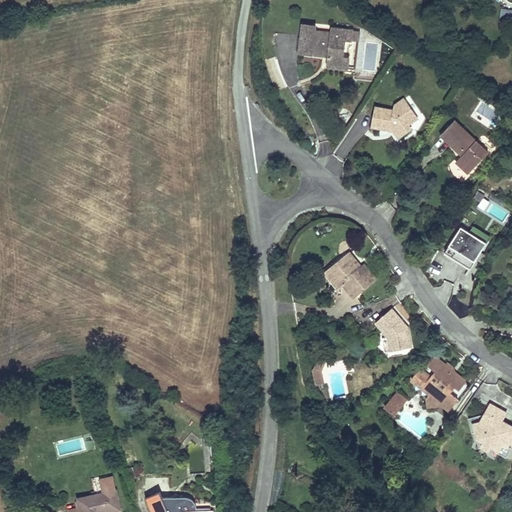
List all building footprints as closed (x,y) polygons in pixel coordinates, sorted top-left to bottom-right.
[(511,21),(511,9),(502,7),(499,18),(511,21)] [(333,32),(334,29),(319,27),(314,55),(344,60),(342,69),(364,73),(366,64),(360,63),(363,45),(367,45),(368,35),(350,32),(349,35),(348,42),(332,40),(333,32)] [(333,32),(332,40),(348,42),(349,35),(333,32)] [(378,36),(368,35),(367,45),(376,47),(378,36)] [(410,138),(414,143),(425,121),(429,118),(418,102),(410,108),(408,115),(389,110),(383,131),(403,136),(405,130),(409,131),(408,137),(410,138)] [(434,125),(429,118),(425,121),(414,143),(425,136),(422,132),(434,125)] [(507,159),(472,127),(457,142),(479,164),(473,171),(485,182),(507,159)] [(364,250),(349,263),(353,268),(351,272),(345,275),(352,285),(358,282),(368,294),(390,276),(379,263),(373,266),(370,263),(372,260),(364,250)] [(353,268),(349,263),(340,270),(345,275),(351,272),(353,268)] [(410,307),(392,322),(404,336),(405,339),(408,354),(430,348),(425,325),(410,307)] [(408,354),(405,339),(398,341),(401,356),(408,354)] [(348,361),(340,357),(334,369),(340,385),(348,382),(343,371),(348,361)] [(438,368),(428,379),(439,389),(437,394),(453,407),(462,406),(467,411),(476,401),(468,393),(472,388),(477,392),(485,383),(474,374),(474,378),(464,369),(466,366),(455,357),(441,371),(438,368)] [(469,362),(466,366),(464,369),(474,378),(474,374),(475,368),(469,362)] [(323,383),(320,367),(313,368),(317,385),(323,383)] [(415,391),(400,407),(408,415),(423,398),(415,391)] [(496,423),(489,426),(493,440),(494,441),(511,451),(511,409),(506,406),(496,423)] [(203,463),(212,463),(211,440),(203,441),(203,463)] [(224,450),(220,453),(227,460),(225,473),(230,474),(233,459),(224,450)] [(104,498),(83,505),(85,511),(125,511),(128,511),(122,492),(120,493),(116,479),(105,483),(109,496),(104,498)] [(105,483),(100,485),(104,498),(109,496),(105,483)] [(177,511),(177,506),(152,502),(155,511),(198,511),(196,509),(187,506),(182,508),(178,511),(177,511)]
